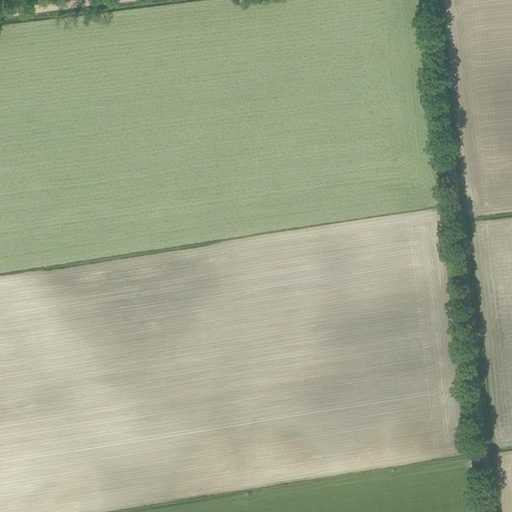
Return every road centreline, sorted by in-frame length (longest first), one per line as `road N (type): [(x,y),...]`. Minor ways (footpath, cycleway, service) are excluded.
road 1 (unclassified): [(492,511),(433,0)]
road 2 (track): [(0,17),(137,0)]
